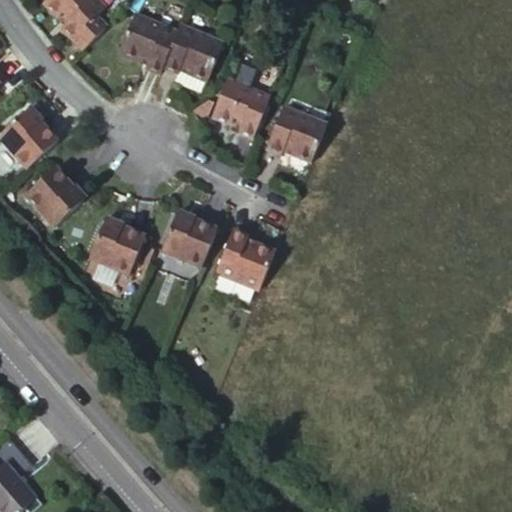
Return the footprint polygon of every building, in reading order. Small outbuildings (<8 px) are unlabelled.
[(91,0),(49,0),(45,4),(59,18),(63,15),(69,23),(66,26),(63,29),(85,51),(105,31),(95,20),(103,12),(91,0)] [(63,15),(59,18),(66,26),(69,23),(63,15)] [(147,67),(162,73),(164,68),(177,37),(135,19),(121,52),(139,60),(141,55),(150,60),(148,64),(147,67)] [(222,48),(180,30),(177,37),(164,68),(177,72),(180,65),(190,69),(189,73),(208,80),(209,80),(222,48)] [(139,60),(148,64),(150,60),(141,55),(139,60)] [(203,93),(208,80),(189,73),(190,69),(180,65),(177,72),(173,82),(203,93)] [(239,133),(253,139),(270,97),(227,79),(211,119),(231,127),(232,123),(242,126),(240,131),(239,133)] [(291,157),(312,165),(327,128),(281,110),(266,150),(281,156),(282,153),(284,148),(293,152),(291,157)] [(34,129),(39,125),(28,113),(24,117),(34,129)] [(2,137),(29,169),(56,145),(39,125),(34,129),(24,117),(2,137)] [(232,123),(231,127),(240,131),(242,126),(232,123)] [(284,148),(282,153),(291,157),(293,152),(284,148)] [(68,193),(71,190),(54,171),(27,195),(55,227),(79,206),(68,193)] [(82,203),(71,190),(68,193),(79,206),(82,203)] [(190,226),(192,220),(177,214),(175,219),(190,226)] [(163,248),(203,264),(216,231),(192,220),(190,226),(175,219),(163,248)] [(117,233),(118,229),(103,223),(101,227),(117,233)] [(144,239),(118,229),(117,233),(101,227),(90,257),(132,273),(144,239)] [(273,253),(254,246),(252,251),(244,246),(246,242),(247,240),(233,234),(216,274),(256,291),(273,253)] [(252,251),(254,246),(246,242),(244,246),(252,251)] [(30,465),(8,438),(0,445),(0,511),(23,511),(36,501),(16,478),(30,465)]
